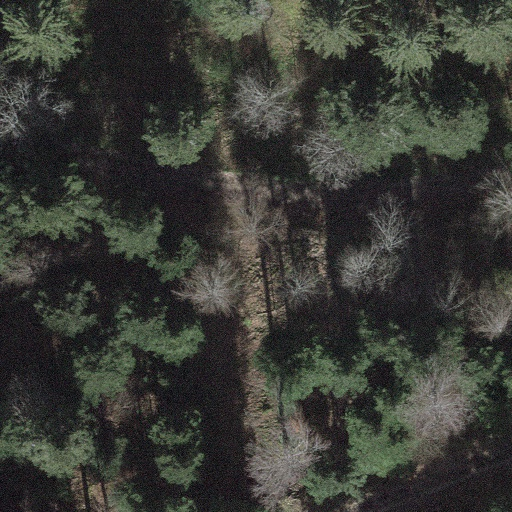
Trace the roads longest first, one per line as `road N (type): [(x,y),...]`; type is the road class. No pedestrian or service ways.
road 1 (track): [(511,171),(411,190),(205,186),(0,148)]
road 2 (track): [(361,511),(511,453)]
